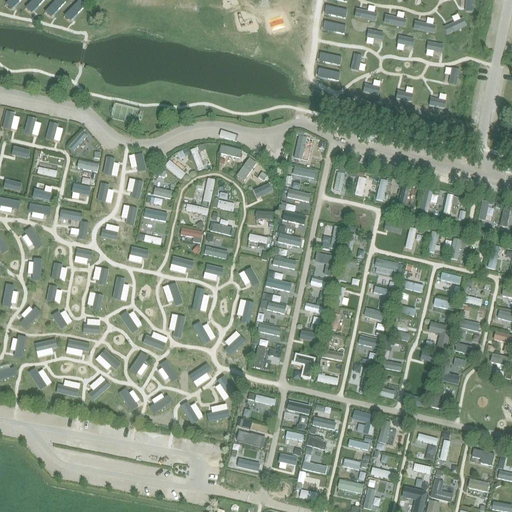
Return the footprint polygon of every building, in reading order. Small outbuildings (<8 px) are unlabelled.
[(24,0),(11,0),(6,6),(13,12),(24,0)] [(47,1),(46,0),(35,0),(26,10),(33,16),(47,1)] [(66,5),(59,0),(58,0),(45,15),(51,21),(66,5)] [(473,0),(465,0),(464,14),(473,14),(473,0)] [(86,8),(79,2),(65,18),(71,24),(86,8)] [(345,21),(347,13),(326,8),(324,16),(345,21)] [(375,24),(377,16),(356,11),(354,19),(375,24)] [(405,30),(407,22),(386,18),(384,26),(405,30)] [(467,28),(463,20),(444,30),(447,38),(467,28)] [(343,36),(345,28),(324,24),(322,32),(343,36)] [(434,37),(436,29),(415,24),(413,32),(434,37)] [(368,32),(366,40),(382,43),(384,35),(368,32)] [(399,38),(397,46),(413,50),(414,41),(399,38)] [(428,44),(427,52),(442,56),(444,47),(428,44)] [(340,68),(342,60),(321,55),(319,63),(340,68)] [(352,72),(360,74),(365,59),(356,56),(352,72)] [(447,85),(456,86),(459,71),(450,69),(447,85)] [(338,83),(340,75),(319,71),(317,79),(338,83)] [(364,84),(362,93),(378,96),(380,88),(364,84)] [(396,91),(395,100),(410,103),(412,95),(396,91)] [(430,98),(429,106),(444,109),(446,101),(430,98)] [(10,106),(3,107),(7,127),(14,126),(10,106)] [(34,133),(39,112),(33,110),(28,131),(34,133)] [(73,142),(77,146),(92,131),(88,127),(73,142)] [(301,132),(299,154),(311,156),(314,133),(301,132)] [(226,139),(224,149),(245,153),(247,144),(226,139)] [(203,165),(209,163),(201,142),(195,145),(203,165)] [(255,152),(241,170),(248,176),(262,158),(255,152)] [(173,155),(168,162),(185,175),(190,168),(173,155)] [(81,156),(80,165),(101,168),(102,159),(81,156)] [(60,172),(60,164),(42,163),(42,171),(60,172)] [(27,176),(29,169),(13,164),(11,171),(27,176)] [(341,167),(338,188),(346,189),(349,168),(341,167)] [(363,172),(359,191),(366,192),(370,173),(363,172)] [(392,198),(393,189),(394,176),(384,175),(381,197),(392,198)] [(93,191),(94,182),(77,179),(75,189),(93,191)] [(257,185),(259,192),(276,185),(274,179),(257,185)] [(409,201),(412,183),(404,181),(402,199),(409,201)] [(160,182),(158,189),(174,194),(176,186),(160,182)] [(39,185),(37,193),(54,197),(56,188),(39,185)] [(429,186),(425,202),(433,204),(436,188),(429,186)] [(451,189),(447,210),(454,211),(458,190),(451,189)] [(224,194),(221,203),(238,207),(240,198),(224,194)] [(489,216),(492,197),(486,196),(483,215),(489,216)] [(191,199),(190,206),(212,210),(213,203),(191,199)] [(12,204),(9,215),(20,217),(23,206),(12,204)] [(155,207),(154,214),(170,216),(171,208),(155,207)] [(45,223),(46,211),(36,209),(34,222),(45,223)] [(51,224),(61,225),(62,214),(53,212),(51,224)] [(297,226),(298,217),(288,216),(287,225),(297,226)] [(215,227),(235,230),(236,221),(216,218),(215,227)] [(388,239),(395,240),(397,219),(389,219),(388,239)] [(402,231),(407,233),(410,224),(404,222),(402,231)] [(415,245),(421,223),(414,222),(409,243),(415,245)] [(328,226),(326,238),(335,240),(335,235),(341,236),(342,228),(328,226)] [(432,247),(438,248),(443,228),(436,226),(432,247)] [(101,242),(103,231),(92,228),(90,239),(101,242)] [(165,239),(166,232),(149,230),(148,237),(165,239)] [(253,230),(252,238),(274,241),(275,232),(253,230)] [(370,242),(372,233),(366,232),(364,240),(370,242)] [(460,255),(465,234),(459,233),(454,254),(460,255)] [(17,238),(17,248),(27,249),(28,239),(17,238)] [(494,264),(502,264),(503,241),(495,241),(494,264)] [(231,254),(232,246),(212,244),(211,251),(231,254)] [(70,257),(82,259),(84,249),(72,247),(70,257)] [(321,249),(321,256),(334,258),(335,251),(321,249)] [(23,262),(24,252),(13,251),(11,261),(23,262)] [(86,253),(86,262),(98,263),(98,254),(86,253)] [(119,253),(117,265),(127,267),(130,256),(119,253)] [(36,268),(49,268),(50,257),(37,256),(36,268)] [(258,256),(256,268),(267,271),(270,258),(258,256)] [(395,264),(398,264),(399,258),(381,256),(380,263),(389,264),(388,269),(394,270),(395,264)] [(328,262),(326,273),(333,274),(335,263),(328,262)] [(279,264),(276,270),(285,273),(287,266),(279,264)] [(446,267),(445,275),(464,280),(466,272),(446,267)] [(78,280),(80,270),(70,268),(69,278),(78,280)] [(176,280),(187,282),(189,272),(178,270),(176,280)] [(206,284),(217,287),(220,274),(209,271),(206,284)] [(92,287),(95,276),(84,273),(81,284),(92,287)] [(316,273),(314,281),(327,284),(328,276),(316,273)] [(122,291),(124,277),(113,275),(111,289),(122,291)] [(261,292),(265,279),(254,275),(250,288),(261,292)] [(408,275),(406,283),(426,288),(428,280),(408,275)] [(224,276),(221,288),(232,291),(235,279),(224,276)] [(157,292),(168,295),(171,283),(161,280),(157,292)] [(62,281),(60,293),(68,294),(70,282),(62,281)] [(17,282),(15,293),(25,296),(28,285),(17,282)] [(140,284),(129,282),(127,292),(138,294),(140,284)] [(275,298),(284,300),(287,289),(277,287),(275,298)] [(213,301),(216,290),(207,288),(204,298),(213,301)] [(171,302),(182,304),(184,293),(173,290),(171,302)] [(437,300),(456,307),(459,298),(441,291),(437,300)] [(485,301),(487,294),(473,291),(471,298),(485,301)] [(218,306),(229,307),(231,294),(219,293),(218,306)] [(88,306),(90,295),(79,294),(78,305),(88,306)] [(8,308),(19,311),(22,299),(11,296),(8,308)] [(118,311),(119,298),(108,297),(107,310),(118,311)] [(256,314),(258,299),(251,298),(249,313),(256,314)] [(310,299),(309,307),(325,309),(326,301),(310,299)] [(408,309),(417,311),(419,305),(409,302),(408,309)] [(58,316),(70,318),(72,306),(61,303),(58,316)] [(123,304),(122,314),(134,315),(135,305),(123,304)] [(276,305),(275,316),(286,317),(287,306),(276,305)] [(370,305),(369,312),(387,315),(388,307),(370,305)] [(511,307),(504,305),(502,312),(511,314),(511,307)] [(164,320),(165,310),(155,308),(154,318),(164,320)] [(73,321),(82,324),(85,312),(76,310),(73,321)] [(178,325),(180,312),(169,310),(167,323),(178,325)] [(199,322),(209,324),(211,312),(201,310),(199,322)] [(114,334),(115,321),(111,320),(112,313),(105,312),(102,332),(114,334)] [(213,325),(228,329),(231,318),(216,315),(213,325)] [(435,318),(434,328),(448,329),(448,319),(435,318)] [(119,325),(117,335),(128,338),(130,327),(119,325)] [(160,337),(162,326),(152,325),(150,335),(160,337)] [(305,325),(304,332),(320,335),(321,328),(305,325)] [(511,326),(500,325),(498,335),(509,337),(508,349),(511,349),(511,326)] [(242,326),(240,334),(253,337),(255,329),(242,326)] [(365,333),(363,340),(381,345),(383,337),(365,333)] [(161,346),(170,348),(173,336),(164,334),(161,346)] [(34,348),(43,350),(46,339),(36,337),(34,348)] [(479,350),(480,342),(461,339),(459,347),(479,350)] [(435,355),(435,347),(424,346),(424,355),(435,355)] [(239,359),(249,362),(252,349),(242,347),(239,359)] [(329,353),(346,357),(347,352),(330,348),(329,353)] [(511,351),(497,349),(495,358),(511,361),(511,351)] [(307,359),(306,373),(316,374),(318,352),(299,351),(299,359),(307,359)] [(14,362),(26,365),(28,355),(16,352),(14,362)] [(387,364),(405,367),(406,361),(388,357),(387,364)] [(114,387),(118,367),(118,366),(110,365),(107,361),(98,359),(95,361),(87,360),(83,380),(114,387)] [(134,369),(143,370),(145,361),(136,359),(134,369)] [(170,363),(168,375),(179,377),(181,365),(170,363)] [(45,376),(46,367),(30,365),(29,374),(45,376)] [(66,365),(65,377),(74,377),(75,365),(66,365)] [(192,377),(194,368),(185,366),(183,375),(192,377)] [(323,369),(321,376),(341,381),(343,374),(323,369)] [(10,378),(8,389),(20,391),(22,380),(10,378)] [(131,382),(130,396),(140,397),(142,384),(131,382)] [(397,394),(400,387),(387,383),(384,390),(397,394)] [(166,396),(176,396),(176,385),(167,384),(166,396)] [(69,397),(71,387),(60,385),(59,395),(69,397)] [(181,390),(178,403),(190,405),(192,392),(181,390)] [(260,391),(259,396),(278,400),(279,394),(260,391)] [(77,401),(89,402),(90,393),(78,392),(77,401)] [(217,398),(215,411),(225,413),(228,400),(217,398)] [(291,406),(314,409),(315,401),(292,398),(291,406)] [(156,419),(164,421),(166,409),(158,407),(156,419)] [(188,410),(180,410),(179,424),(187,425),(188,410)] [(318,413),(316,421),(338,427),(340,419),(318,413)] [(213,430),(213,424),(211,425),(211,417),(200,418),(200,430),(213,430)] [(399,425),(391,423),(387,436),(396,438),(399,425)] [(306,436),(307,430),(291,427),(290,433),(306,436)] [(440,440),(441,433),(422,430),(421,438),(440,440)] [(251,431),(249,439),(267,443),(268,436),(251,431)] [(315,444),(329,445),(330,433),(316,432),(315,444)] [(354,435),(352,442),(373,448),(375,441),(354,435)] [(447,435),(442,462),(448,463),(454,437),(447,435)] [(484,456),(483,459),(493,463),(498,451),(479,443),(475,453),(484,456)] [(233,453),(239,455),(241,446),(235,445),(233,453)] [(286,449),(285,456),(301,459),(303,452),(286,449)] [(260,470),(262,460),(242,455),(239,465),(260,470)] [(347,462),(365,464),(366,457),(348,455),(347,462)] [(308,457),(306,463),(326,469),(328,462),(308,457)] [(418,460),(417,468),(433,471),(434,462),(418,460)] [(394,475),(397,468),(377,462),(374,469),(394,475)] [(511,469),(502,467),(500,475),(511,477),(511,469)] [(444,488),(446,476),(437,474),(433,494),(454,498),(456,490),(444,488)] [(344,475),(342,484),(366,488),(368,479),(344,475)] [(491,488),(493,478),(473,475),(472,485),(491,488)] [(428,496),(429,486),(408,483),(408,490),(414,490),(413,494),(428,496)] [(306,484),(303,493),(320,497),(323,488),(306,484)] [(231,489),(231,496),(256,498),(256,491),(231,489)] [(440,511),(444,498),(434,496),(429,511),(440,511)] [(511,500),(496,497),(494,505),(511,508),(511,503),(511,500)] [(369,500),(367,507),(386,511),(388,505),(369,500)]
